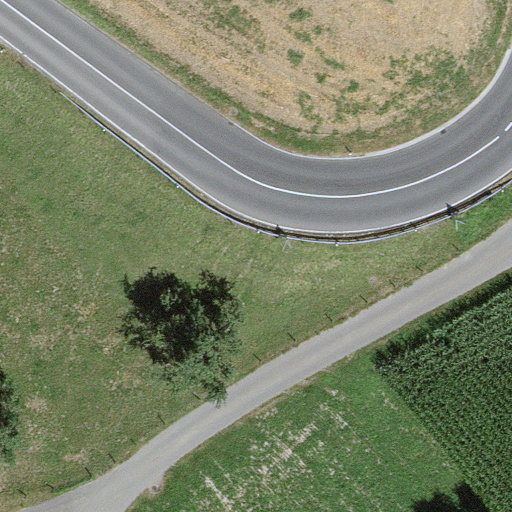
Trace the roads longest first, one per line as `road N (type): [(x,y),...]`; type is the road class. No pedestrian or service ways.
road 1 (tertiary): [(2,0),(199,149),(293,200),(371,201),(433,183),(511,129)]
road 2 (track): [(102,511),(172,441),(511,225)]
